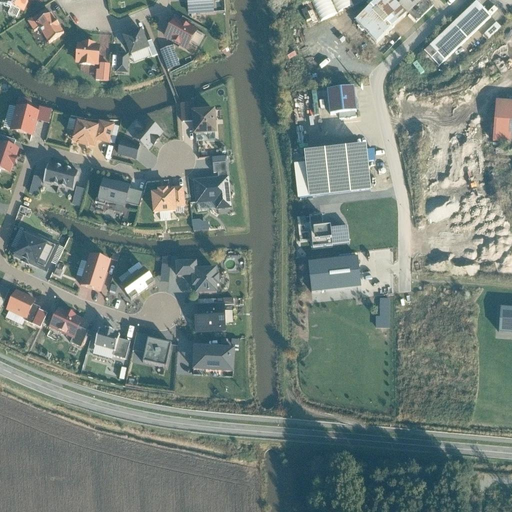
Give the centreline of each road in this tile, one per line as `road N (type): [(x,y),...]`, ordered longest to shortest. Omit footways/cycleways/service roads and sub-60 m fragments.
road 1 (residential): [(0,368),(70,399),(176,424),(511,455)]
road 2 (residential): [(455,0),(377,79),(401,204),(403,292)]
road 3 (residential): [(0,247),(31,160),(51,148),(149,173),(176,152)]
road 4 (residential): [(159,315),(124,320),(0,267)]
road 5 (residential): [(165,0),(144,17),(113,24),(78,20),(62,0)]
